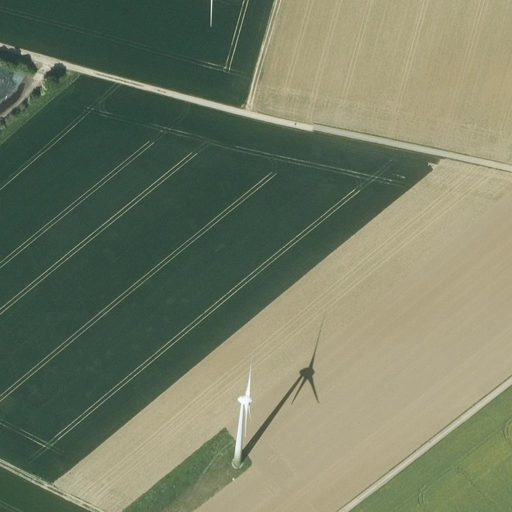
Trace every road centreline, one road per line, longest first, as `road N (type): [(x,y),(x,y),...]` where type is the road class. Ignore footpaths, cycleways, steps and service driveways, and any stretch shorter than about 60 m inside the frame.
road 1 (track): [(0,48),(268,120),(511,171)]
road 2 (track): [(345,511),(511,382)]
